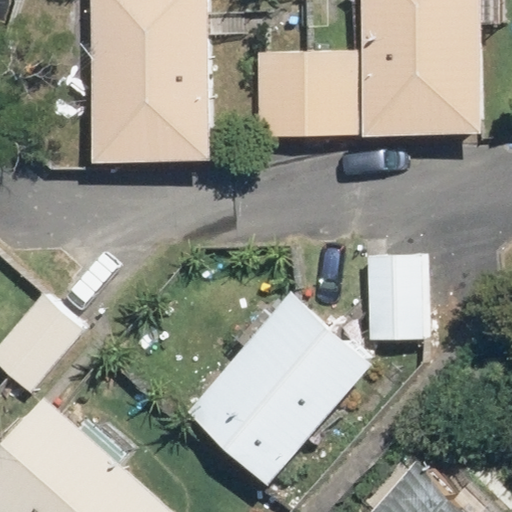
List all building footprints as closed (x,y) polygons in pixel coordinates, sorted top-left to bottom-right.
[(113,0),(117,161),(241,158),(237,0),(113,0)] [(381,0),(385,134),(485,131),(481,0),(381,0)] [(271,135),(375,132),(373,48),(269,51),(271,135)] [(370,338),(429,337),(428,252),(369,253),(370,338)] [(5,354),(48,391),(105,326),(62,289),(5,354)] [(271,484),(377,362),(295,291),(189,412),(271,484)] [(0,350),(9,341),(0,333),(0,350)] [(0,511),(174,511),(60,409),(0,475),(0,511)] [(482,511),(420,459),(375,511),(482,511)]
